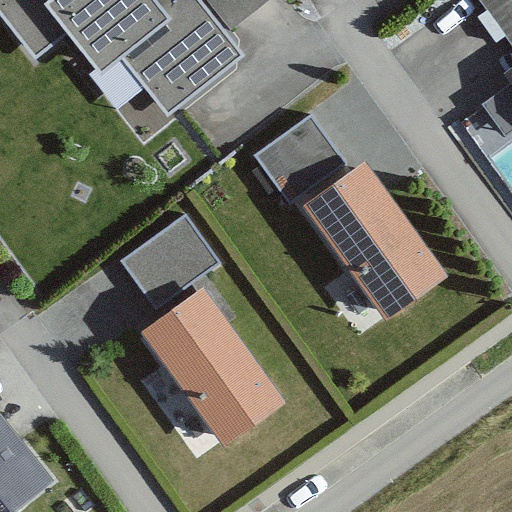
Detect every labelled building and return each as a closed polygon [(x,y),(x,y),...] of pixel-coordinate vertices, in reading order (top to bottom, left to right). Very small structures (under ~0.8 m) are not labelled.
[(0,0),(0,28),(32,68),(63,44),(93,81),(113,66),(159,123),(236,61),(187,0),(0,0)] [(268,0),(200,0),(225,32),(268,0)] [(511,0),(468,0),(511,59),(492,73),(511,100),(511,0)] [(435,277),(356,165),(346,173),(307,118),(245,162),(282,215),(292,208),(373,321),(435,277)] [(113,262),(147,313),(215,266),(181,216),(113,262)] [(275,404),(188,293),(130,338),(218,449),(275,404)] [(0,511),(1,511),(38,484),(0,433),(0,511)]
